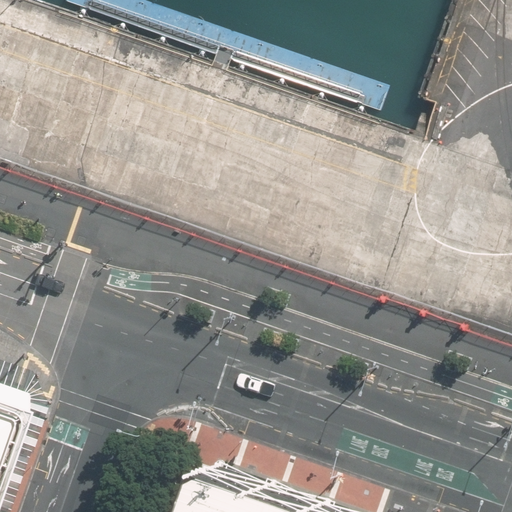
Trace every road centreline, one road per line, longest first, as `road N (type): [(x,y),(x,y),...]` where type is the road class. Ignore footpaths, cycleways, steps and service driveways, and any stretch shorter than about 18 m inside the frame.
road 1 (secondary): [(511,461),(122,324)]
road 2 (residential): [(122,324),(58,511)]
road 3 (secondary): [(0,280),(122,324)]
